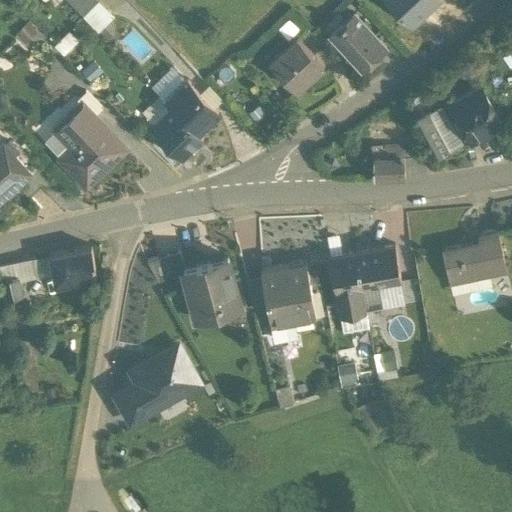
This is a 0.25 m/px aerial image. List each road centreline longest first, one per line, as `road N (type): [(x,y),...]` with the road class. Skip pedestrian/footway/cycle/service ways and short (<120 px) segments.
road 1 (residential): [(272,207),(292,157),(405,82),(497,0)]
road 2 (secondary): [(0,254),(121,226),(272,207)]
road 3 (secondary): [(272,207),(511,180)]
